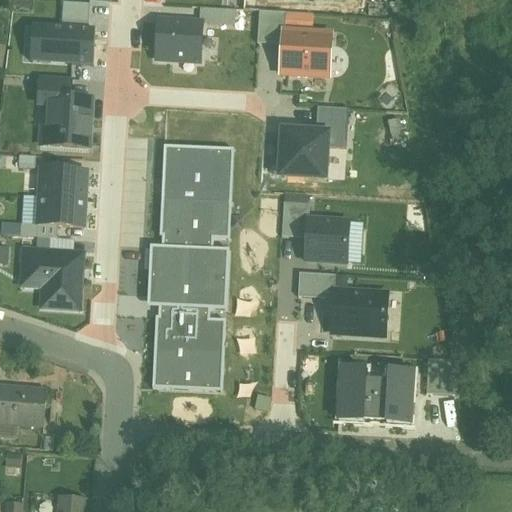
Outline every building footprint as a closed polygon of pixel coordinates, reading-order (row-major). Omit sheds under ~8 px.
[(258,46),(281,48),(282,31),(285,31),(286,16),(260,14),(258,46)] [(157,24),(155,65),(199,68),(202,27),(157,24)] [(31,64),(92,68),(95,33),(33,28),(31,64)] [(279,81),(330,84),(333,35),(285,31),(282,31),(281,48),(279,81)] [(37,147),(90,153),(96,102),(43,96),(37,147)] [(407,121),(385,124),(388,148),(410,145),(407,121)] [(277,184),(328,187),(331,133),(280,131),(277,184)] [(153,391),(222,395),(226,322),(209,321),(210,310),(225,311),(228,251),(213,250),(214,240),(228,241),(233,154),(164,151),(160,239),(163,239),(163,250),(151,249),(148,309),(160,310),(159,321),(157,321),(153,391)] [(34,230),(85,233),(88,174),(37,171),(34,230)] [(282,239),(305,240),(306,219),(307,207),(284,206),(282,239)] [(304,266),(348,268),(350,222),(306,219),(305,240),(304,266)] [(0,249),(0,265),(8,266),(9,250),(0,249)] [(39,311),(81,314),(85,255),(23,250),(21,291),(40,293),(39,311)] [(299,300),(332,302),(333,290),(333,278),(300,276),(299,300)] [(330,340),(386,343),(389,293),(333,290),(332,302),(330,340)] [(427,396),(459,398),(452,364),(429,361),(427,396)] [(385,427),(413,428),(416,374),(386,372),(385,383),(368,382),(369,372),(340,370),(337,426),(365,428),(365,422),(385,423),(385,427)] [(48,393),(0,389),(0,424),(46,429),(48,393)] [(6,456),(6,468),(22,469),(23,457),(6,456)] [(424,510),(439,511),(452,511),(456,493),(427,488),(424,510)] [(64,501),(62,511),(83,511),(85,502),(64,501)]
